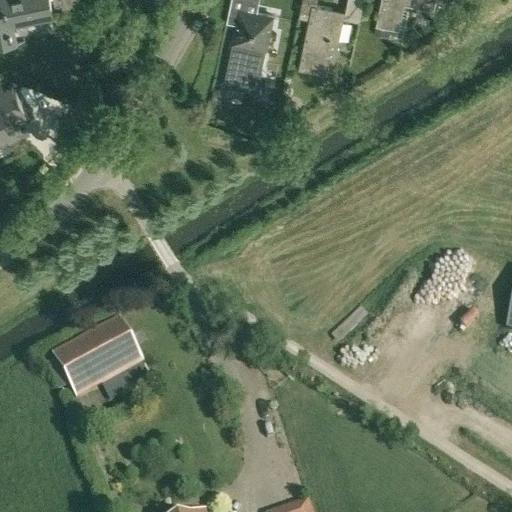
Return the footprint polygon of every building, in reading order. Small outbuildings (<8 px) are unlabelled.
[(0,0),(0,46),(13,44),(9,25),(53,16),(49,0),(0,0)] [(266,78),(260,77),(273,16),(244,10),(245,0),(230,0),(226,21),(236,23),(224,84),(245,89),(244,94),(262,98),(266,78)] [(302,0),(299,16),(309,18),(298,68),(326,74),(330,56),(325,55),(328,39),(339,41),(345,10),(316,4),(316,0),(302,0)] [(381,0),(376,24),(399,29),(405,0),(423,0),(435,2),(435,0),(381,0)] [(374,34),(386,36),(387,28),(376,26),(374,34)] [(0,140),(6,137),(9,142),(23,135),(17,123),(28,117),(12,86),(5,90),(0,80),(0,140)] [(220,103),(222,90),(214,88),(213,94),(211,101),(217,102),(220,103)] [(109,401),(150,378),(119,321),(54,357),(76,398),(101,385),(109,401)]
